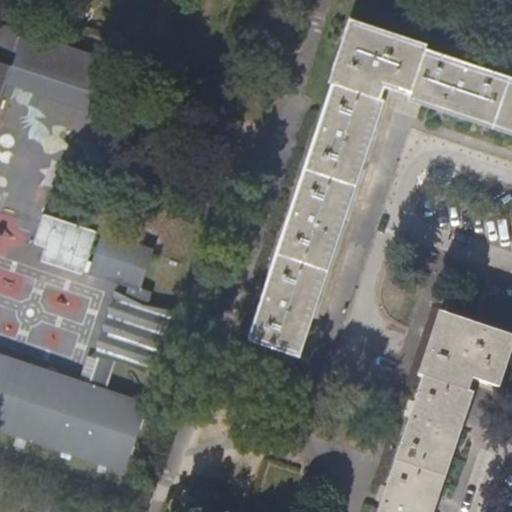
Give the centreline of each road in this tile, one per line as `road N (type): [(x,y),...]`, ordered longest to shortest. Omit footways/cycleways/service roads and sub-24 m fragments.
road 1 (residential): [(326,418),(395,222)]
road 2 (residential): [(395,222),(424,140),(511,166)]
road 3 (residential): [(511,257),(395,222)]
